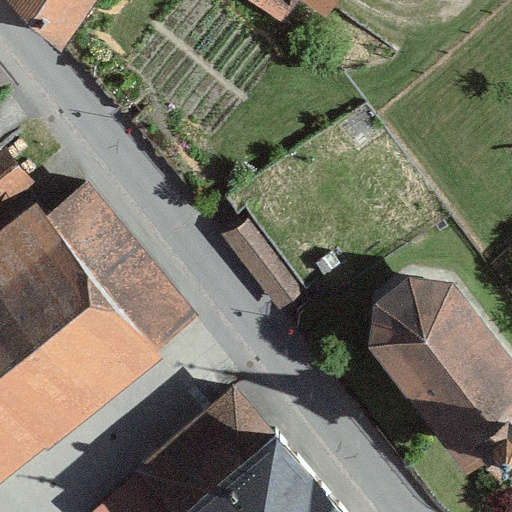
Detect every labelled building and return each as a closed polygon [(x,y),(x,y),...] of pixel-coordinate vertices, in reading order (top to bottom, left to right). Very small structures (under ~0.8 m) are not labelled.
[(22,0),(69,32),(92,0),(22,0)] [(249,0),(279,24),(298,0),(307,0),(322,10),(329,0),(249,0)] [(0,202),(35,177),(6,138),(0,142),(0,202)] [(88,182),(53,212),(36,192),(0,220),(0,471),(159,343),(156,339),(195,305),(88,182)] [(225,231),(279,305),(303,287),(249,213),(225,231)] [(511,353),(450,272),(411,266),(373,295),(367,335),(461,460),(481,444),(496,463),(511,451),(511,353)] [(352,511),(231,374),(132,461),(176,511),(352,511)] [(97,511),(164,511),(120,471),(89,504),(97,511)]
